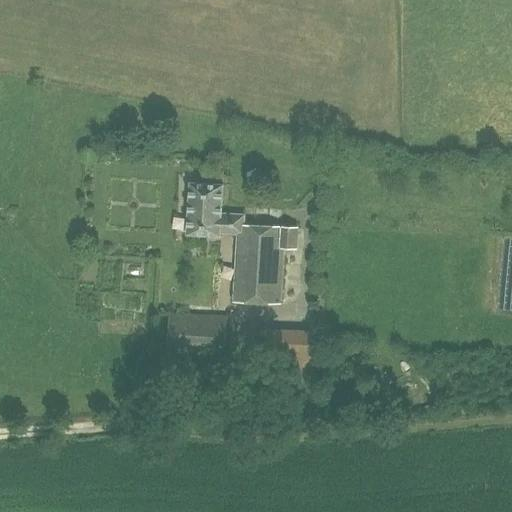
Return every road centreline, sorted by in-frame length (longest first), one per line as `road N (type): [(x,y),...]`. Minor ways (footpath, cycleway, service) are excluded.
road 1 (track): [(129,426),(313,442),(511,421)]
road 2 (track): [(0,438),(129,426),(189,383),(237,366)]
